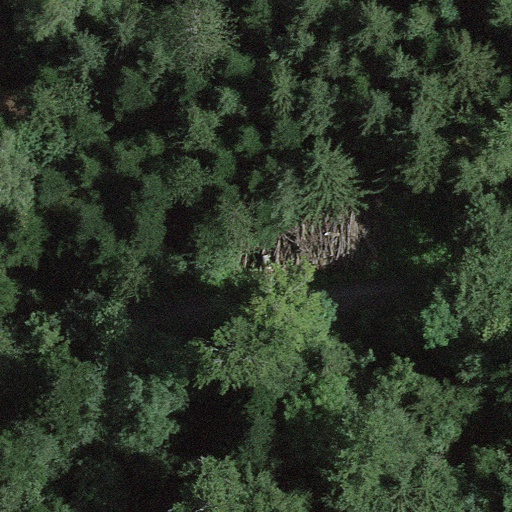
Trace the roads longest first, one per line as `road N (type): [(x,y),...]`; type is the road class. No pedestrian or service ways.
road 1 (track): [(0,326),(511,289)]
road 2 (track): [(164,511),(197,449),(214,311)]
